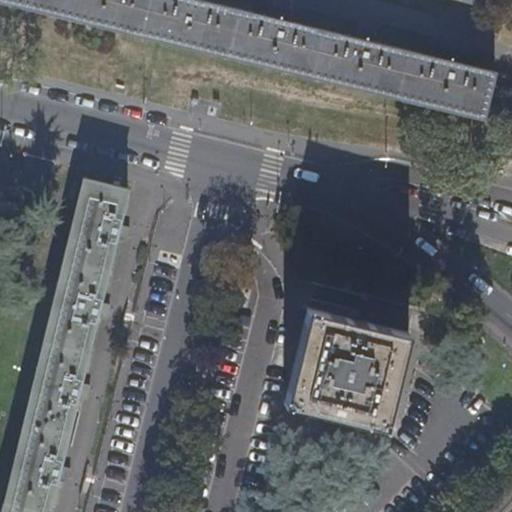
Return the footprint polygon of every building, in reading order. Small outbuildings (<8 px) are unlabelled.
[(490,69),(197,0),(0,0),(479,114),(490,69)] [(80,382),(96,320),(100,303),(115,239),(120,223),(128,188),(82,177),(0,510),(0,511),(48,511),(56,480),(60,466),(76,399),(80,382)] [(126,242),(130,226),(120,223),(115,239),(126,242)] [(106,323),(111,306),(100,303),(96,320),(106,323)] [(383,428),(407,331),(306,307),(283,403),(383,428)] [(87,402),(91,385),(80,382),(76,399),(87,402)] [(67,483),(70,469),(60,466),(56,480),(67,483)]
